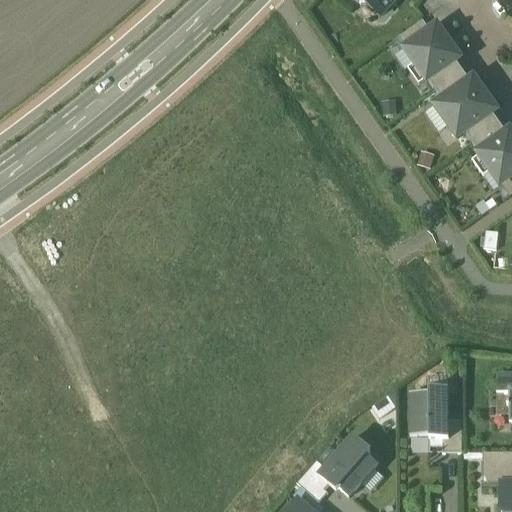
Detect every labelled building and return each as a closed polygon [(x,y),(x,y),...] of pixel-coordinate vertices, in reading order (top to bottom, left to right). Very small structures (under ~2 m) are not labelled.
[(398,0),(359,0),(360,7),(366,6),(374,13),(386,0),(393,6),(398,0)] [(460,62),(437,29),(405,52),(415,67),(408,71),(419,87),(426,83),(428,85),(428,84),(454,66),(460,62)] [(428,84),(442,104),(467,86),(454,66),(428,84)] [(482,92),(474,81),(467,86),(442,104),(435,109),(458,142),(465,137),(490,119),(497,114),(489,103),(491,102),(484,91),(482,92)] [(504,138),(490,119),(465,137),(479,156),(504,138)] [(479,159),(473,164),(484,179),(491,175),(501,190),(511,181),(511,135),(511,134),(504,138),(479,156),(478,157),(479,159)] [(511,378),(498,379),(498,408),(508,408),(508,411),(510,411),(510,426),(511,425),(511,378)] [(449,392),(429,392),(429,397),(411,397),(411,441),(429,441),(429,443),(443,443),(449,443),(449,424),(449,392)] [(462,456),(462,424),(449,424),(449,443),(443,443),(443,457),(462,456)] [(326,472),(320,480),(330,488),(332,486),(339,492),(349,501),(377,469),(367,460),(371,455),(354,440),(326,472)] [(511,456),(483,456),(483,486),(502,486),(502,485),(511,485),(511,456)] [(317,464),(297,487),(320,506),(329,496),(325,493),(330,488),(320,480),(326,472),(317,464)] [(511,511),(511,485),(502,485),(502,486),(502,511),(511,511)] [(339,492),(332,486),(330,488),(336,495),(339,492)] [(321,511),(323,510),(302,492),(296,500),(309,511),(321,511)]
